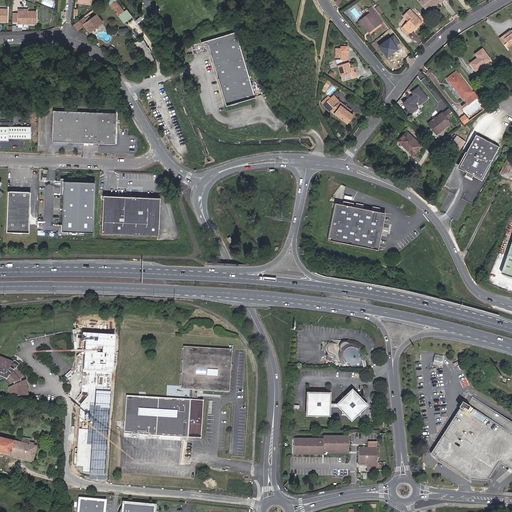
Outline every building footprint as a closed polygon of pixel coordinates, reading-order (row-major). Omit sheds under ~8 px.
[(117,0),(111,5),(114,8),(120,4),(117,0)] [(148,0),(142,0),(147,9),(153,6),(148,0)] [(421,0),(420,1),(427,9),(437,0),(421,0)] [(441,1),(442,0),(437,0),(427,9),(428,11),(438,3),(437,3),(441,0),(441,1)] [(125,10),(120,4),(114,8),(119,15),(125,10)] [(372,12),(361,21),(366,27),(370,31),(383,21),(372,7),(370,9),(372,12)] [(422,20),(409,8),(404,13),(410,19),(404,26),(410,32),(422,20)] [(18,23),(36,23),(37,11),(27,11),(27,13),(23,13),(23,11),(18,11),(18,13),(18,22),(18,23)] [(88,17),(85,19),(83,17),(73,25),(77,30),(82,27),(85,31),(87,29),(89,32),(101,23),(95,15),(90,19),(88,17)] [(401,29),(407,35),(410,32),(404,26),(401,29)] [(206,44),(207,48),(205,48),(222,105),(252,96),(231,31),(198,42),(203,43),(206,44)] [(506,42),(511,49),(511,48),(511,33),(510,31),(501,38),(505,43),(506,42)] [(141,62),(149,55),(132,37),(124,45),(141,62)] [(348,50),(340,50),(340,48),(336,48),(336,57),(341,57),(341,60),(336,60),(343,81),(351,79),(350,73),(355,72),(353,67),(351,68),(349,62),(348,62),(347,60),(348,50)] [(471,63),(476,70),(491,59),(483,48),(476,54),(478,57),(471,63)] [(474,91),(474,92),(459,73),(450,81),(464,99),(465,98),(469,104),(478,96),(474,91)] [(420,102),(427,97),(419,87),(412,92),(416,97),(412,100),(410,97),(403,102),(412,113),(419,108),(417,105),(415,104),(419,101),(420,102)] [(323,105),(329,111),(330,111),(337,103),(331,97),(323,105)] [(337,103),(330,111),(333,113),(340,105),(350,112),(352,110),(339,101),(337,103)] [(350,112),(340,105),(333,113),(346,123),(353,115),(350,112)] [(430,123),(429,124),(436,134),(443,129),(444,129),(452,124),(448,119),(451,117),(449,114),(452,112),(449,108),(443,113),(443,112),(436,117),(436,118),(434,120),(432,120),(430,121),(430,123)] [(51,142),(114,144),(115,113),(52,111),(51,142)] [(465,114),(460,118),(465,124),(470,120),(465,114)] [(9,138),(32,139),(32,126),(0,125),(0,139),(9,140),(9,138)] [(414,154),(422,145),(407,131),(399,140),(414,154)] [(500,147),(477,134),(460,167),(468,170),(467,174),(473,177),(475,174),(484,178),(500,147)] [(465,142),(461,139),(455,145),(459,148),(465,142)] [(507,165),(503,174),(511,178),(511,167),(511,165),(511,162),(507,160),(505,164),(507,165)] [(97,181),(66,181),(65,228),(96,228),(97,181)] [(29,188),(7,188),(6,228),(28,229),(29,188)] [(132,194),(132,197),(103,196),(102,234),(159,236),(160,198),(138,197),(138,194),(132,194)] [(333,202),(325,239),(375,250),(384,214),(352,207),(352,203),(342,201),(341,204),(333,202)] [(349,346),(347,346),(346,344),(342,344),(339,344),(339,346),(339,347),(335,347),(334,347),(334,349),(334,350),(332,349),(330,349),(329,351),(329,353),(330,354),(330,355),(331,356),(332,357),(333,358),(334,358),(335,358),(336,359),(337,359),(338,359),(339,359),(339,361),(339,363),(336,363),(335,363),(335,365),(336,365),(337,365),(339,365),(340,365),(341,365),(343,364),(343,365),(344,366),(345,367),(345,368),(349,364),(350,365),(351,365),(352,365),(353,365),(353,367),(354,367),(356,367),(357,366),(359,366),(360,365),(361,363),(362,361),(362,360),(361,358),(360,357),(360,356),(360,355),(360,354),(359,353),(361,349),(360,348),(358,347),(356,346),(355,346),(353,346),(351,346),(349,346)] [(185,349),(183,387),(190,387),(194,387),(227,389),(229,351),(185,349)] [(17,365),(12,362),(0,356),(0,378),(3,377),(5,378),(6,377),(11,383),(12,385),(8,386),(9,394),(28,396),(25,379),(21,381),(20,379),(22,378),(22,376),(15,367),(17,365)] [(194,393),(194,387),(190,387),(190,399),(126,395),(124,433),(200,438),(202,400),(196,400),(197,393),(194,393)] [(351,419),(364,406),(351,393),(338,406),(351,419)] [(511,422),(472,396),(467,404),(497,423),(501,416),(508,421),(507,424),(510,426),(511,422)] [(327,415),(327,397),(308,397),(308,415),(327,415)] [(511,469),(511,422),(510,426),(507,424),(508,421),(501,416),(497,423),(467,404),(463,402),(431,454),(471,479),(487,480),(499,461),(511,469)] [(323,452),(348,452),(348,436),(323,436),(323,439),(294,438),(294,454),(322,454),(323,452)] [(0,453),(9,456),(10,455),(33,460),(36,446),(0,437),(0,453)] [(359,447),(359,464),(367,465),(367,468),(379,468),(379,463),(377,463),(376,439),(369,439),(369,447),(359,447)] [(104,511),(106,500),(78,497),(76,511),(104,511)] [(155,511),(156,505),(123,502),(122,506),(120,510),(118,511),(155,511)]
